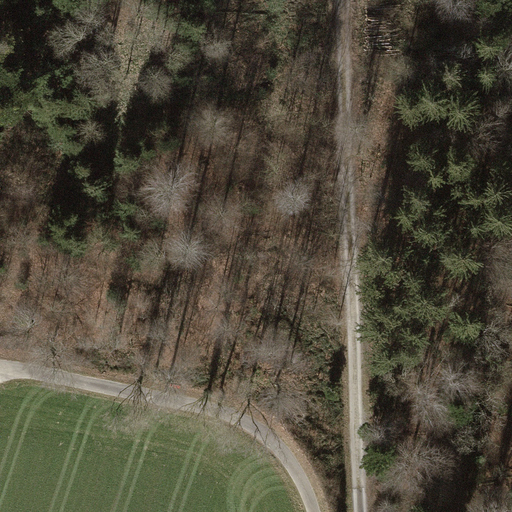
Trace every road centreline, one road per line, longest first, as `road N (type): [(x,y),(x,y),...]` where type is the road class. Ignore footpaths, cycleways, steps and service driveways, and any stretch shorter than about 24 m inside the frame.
road 1 (track): [(360,511),(348,0)]
road 2 (track): [(315,511),(284,454),(224,414),(0,375)]
